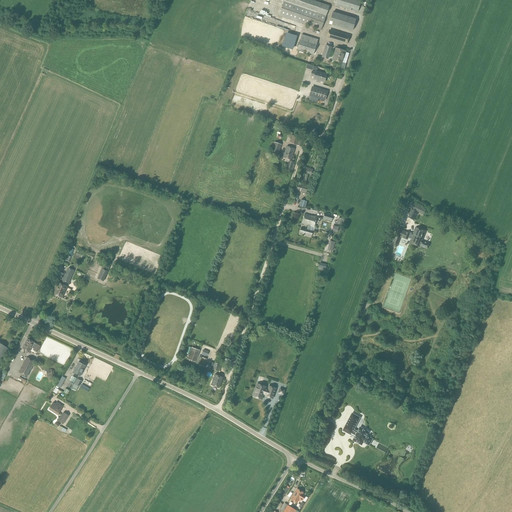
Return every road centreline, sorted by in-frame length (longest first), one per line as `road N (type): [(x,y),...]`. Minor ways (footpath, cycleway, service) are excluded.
road 1 (track): [(360,15),(328,123),(322,135),(305,139),(218,410)]
road 2 (unclassified): [(295,457),(218,410),(0,307)]
road 3 (track): [(302,461),(405,196)]
road 4 (track): [(404,181),(471,0)]
road 5 (unclassified): [(407,511),(295,457)]
